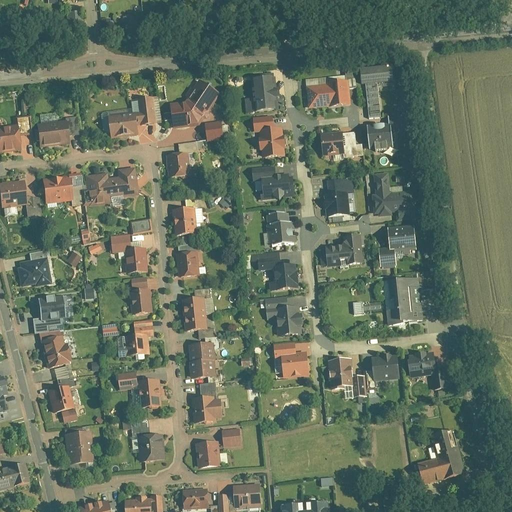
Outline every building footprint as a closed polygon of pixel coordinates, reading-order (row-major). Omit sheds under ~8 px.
[(79,27),(77,12),(67,14),(69,29),(79,27)] [(395,67),(364,70),(365,86),(369,85),(380,84),(396,83),(395,67)] [(359,88),(357,74),(350,74),(351,81),(351,89),(359,88)] [(277,78),(254,80),(256,99),(258,113),(281,111),(279,99),(282,99),(281,88),(278,88),(277,78)] [(200,126),(200,125),(221,93),(201,80),(186,103),(173,105),(177,129),(200,126)] [(351,81),(308,85),(310,109),(353,105),(351,89),(351,81)] [(380,84),(369,85),(372,119),(383,118),(380,84)] [(84,89),(80,97),(89,101),(93,93),(84,89)] [(141,112),(143,127),(160,125),(157,99),(140,101),(141,112)] [(256,99),(248,100),(249,114),(258,113),(256,99)] [(141,112),(110,116),(113,140),(144,136),(143,127),(141,112)] [(409,130),(408,115),(392,117),(393,124),(394,131),(409,130)] [(35,134),(33,118),(18,120),(19,127),(20,136),(35,134)] [(81,135),(79,118),(68,119),(68,123),(70,137),(81,135)] [(275,118),(256,120),(257,133),(263,133),(276,131),(275,118)] [(68,123),(41,127),(44,147),(71,144),(70,137),(68,123)] [(224,123),(207,125),(210,141),(226,139),(224,123)] [(393,124),(371,126),(373,151),(395,149),(394,131),(393,124)] [(19,127),(0,129),(0,153),(22,150),(20,136),(19,127)] [(276,131),(263,133),(266,158),(287,156),(284,130),(276,131)] [(345,132),(323,134),(325,156),(347,154),(345,134),(345,132)] [(347,158),(365,157),(364,145),(359,146),(358,133),(345,134),(347,154),(347,158)] [(199,154),(198,144),(182,145),(183,156),(190,155),(199,154)] [(183,156),(168,157),(170,180),(192,179),(190,155),(183,156)] [(278,167),(255,170),(257,181),(266,180),(279,178),(278,167)] [(110,173),(87,177),(90,191),(84,192),(86,207),(113,204),(113,199),(141,195),(138,170),(122,172),(123,178),(111,180),(110,173)] [(391,174),(376,175),(378,197),(376,197),(378,215),(380,214),(380,218),(395,216),(395,214),(400,213),(401,221),(419,220),(416,190),(393,192),(391,174)] [(72,176),(44,180),(48,204),(75,201),(72,176)] [(279,178),(266,180),(268,200),(296,197),(294,176),(279,178)] [(356,193),(355,179),(330,182),(332,195),(350,194),(356,193)] [(26,181),(2,185),(5,209),(30,206),(29,199),(26,181)] [(332,195),(327,196),(330,219),(352,217),(350,194),(332,195)] [(31,217),(43,215),(40,197),(29,199),(30,206),(31,217)] [(199,209),(199,199),(187,200),(188,210),(197,210),(199,209)] [(188,210),(176,211),(178,237),(199,236),(197,210),(188,210)] [(292,224),(291,215),(270,217),(271,226),(292,224)] [(153,220),(133,224),(135,236),(155,232),(153,220)] [(292,224),(271,226),(273,246),(297,244),(295,223),(292,224)] [(416,226),(390,229),(393,248),(393,251),(398,251),(419,248),(416,226)] [(88,231),(80,232),(81,242),(89,241),(88,231)] [(362,236),(346,238),(347,245),(349,259),(349,266),(366,264),(362,236)] [(132,237),(115,239),(116,253),(129,252),(134,251),(132,237)] [(90,256),(102,252),(99,245),(88,249),(90,256)] [(331,265),(332,269),(344,267),(343,260),(349,259),(347,245),(329,247),(329,251),(331,265)] [(380,249),(383,267),(399,266),(398,251),(393,251),(393,248),(380,249)] [(134,251),(129,252),(131,274),(150,273),(147,250),(134,251)] [(329,251),(322,252),(324,266),(331,265),(329,251)] [(48,252),(33,255),(34,262),(49,259),(48,252)] [(84,257),(76,252),(69,262),(76,267),(84,257)] [(200,253),(179,255),(181,278),(202,277),(200,253)] [(282,258),(262,260),(263,270),(277,269),(283,268),(282,258)] [(54,285),(49,259),(34,262),(22,264),(23,269),(20,269),(23,288),(39,285),(40,288),(54,285)] [(283,268),(277,269),(278,282),(271,283),(272,293),(301,290),(299,267),(283,268)] [(438,291),(436,273),(419,275),(420,280),(421,293),(438,291)] [(150,289),(149,279),(134,281),(135,290),(150,289)] [(420,280),(391,283),(393,300),(388,300),(389,302),(367,305),(367,311),(389,308),(391,326),(424,322),(421,293),(420,280)] [(96,289),(86,290),(87,301),(97,300),(96,289)] [(152,290),(133,292),(135,315),(154,313),(152,290)] [(36,320),(37,335),(66,331),(64,320),(67,319),(66,308),(70,307),(69,297),(39,301),(41,320),(36,320)] [(208,299),(185,301),(188,331),(211,329),(208,299)] [(289,299),(268,301),(269,311),(270,311),(290,309),(289,299)] [(364,304),(353,304),(353,316),(365,316),(364,304)] [(290,309),(270,311),(271,321),(281,320),(283,337),(305,335),(304,327),(306,327),(305,317),(303,318),(302,308),(290,309)] [(137,322),(137,330),(155,328),(155,321),(137,322)] [(119,325),(105,327),(106,338),(120,337),(119,325)] [(156,336),(155,328),(137,330),(138,338),(150,336),(156,336)] [(138,338),(128,339),(129,348),(120,349),(121,358),(152,355),(150,336),(138,338)] [(64,338),(43,343),(49,370),(70,365),(70,362),(74,361),(71,347),(67,348),(64,338)] [(298,344),(276,347),(277,359),(285,358),(299,356),(298,344)] [(216,345),(193,347),(195,380),(218,378),(216,345)] [(437,354),(411,357),(414,378),(435,376),(439,375),(439,371),(437,354)] [(299,356),(285,358),(287,380),(312,377),(309,355),(299,356)] [(399,356),(376,359),(377,372),(378,382),(402,380),(399,356)] [(353,360),(330,362),(333,390),(356,388),(355,378),(353,360)] [(103,363),(93,364),(95,373),(104,371),(103,363)] [(70,372),(69,367),(57,370),(62,390),(72,387),(77,386),(73,371),(70,372)] [(436,390),(453,389),(451,370),(439,371),(439,375),(435,376),(436,390)] [(368,377),(370,390),(379,389),(378,382),(377,372),(368,373),(368,377)] [(139,373),(121,375),(122,389),(140,387),(139,373)] [(356,388),(357,399),(370,397),(370,390),(368,377),(355,378),(356,388)] [(161,380),(142,382),(145,409),(164,407),(161,380)] [(62,390),(51,392),(56,415),(63,414),(77,410),(72,387),(62,390)] [(216,399),(195,401),(197,424),(218,422),(218,419),(216,401),(216,399)] [(225,419),(223,401),(216,401),(218,419),(225,419)] [(77,410),(63,414),(66,424),(80,421),(77,410)] [(151,420),(133,422),(134,429),(135,439),(140,438),(153,437),(151,420)] [(243,431),(225,433),(226,448),(244,447),(243,431)] [(420,465),(424,488),(469,480),(461,432),(435,436),(440,462),(420,465)] [(94,433),(67,436),(71,466),(97,463),(94,433)] [(153,437),(140,438),(143,464),(167,461),(165,436),(153,437)] [(221,443),(198,445),(200,470),(223,468),(221,443)] [(0,492),(16,488),(11,469),(3,471),(2,464),(0,465),(0,464),(0,492)] [(27,465),(11,469),(16,488),(32,484),(27,465)] [(263,486),(237,487),(238,509),(264,507),(263,486)] [(209,491),(185,493),(186,508),(210,507),(209,491)] [(164,511),(164,497),(154,497),(154,511),(164,511)] [(229,511),(229,497),(220,497),(221,506),(221,511),(229,511)] [(139,501),(128,501),(128,511),(153,511),(153,500),(149,500),(149,498),(139,498),(139,501)] [(112,511),(110,503),(82,510),(82,511),(112,511)] [(328,511),(328,503),(282,507),(282,511),(328,511)]
